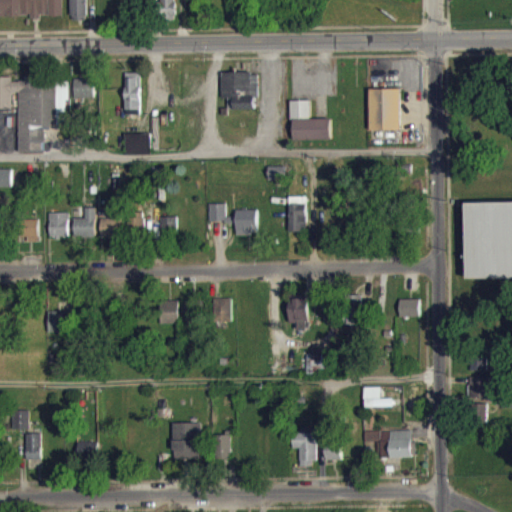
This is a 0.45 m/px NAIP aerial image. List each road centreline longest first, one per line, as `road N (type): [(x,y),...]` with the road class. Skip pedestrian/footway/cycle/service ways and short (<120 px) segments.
road 1 (residential): [(434,0),(445,284),(439,511)]
road 2 (tertiary): [(0,47),(511,36)]
road 3 (residential): [(0,497),(439,493),(488,511)]
road 4 (residential): [(0,284),(445,284)]
